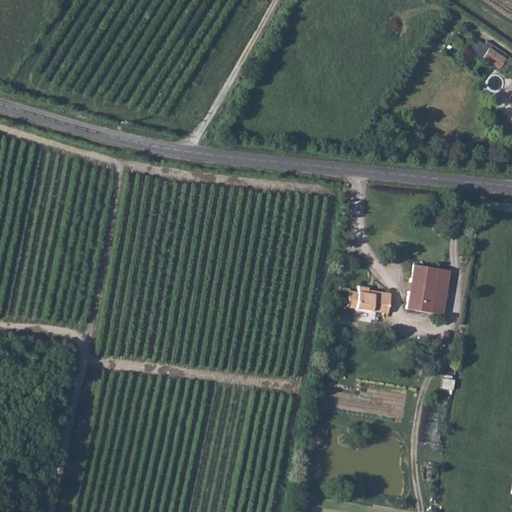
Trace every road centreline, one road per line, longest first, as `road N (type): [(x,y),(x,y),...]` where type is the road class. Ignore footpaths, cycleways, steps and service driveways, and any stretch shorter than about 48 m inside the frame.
road 1 (tertiary): [(0,105),(184,152),(511,186)]
road 2 (track): [(184,152),(277,0)]
